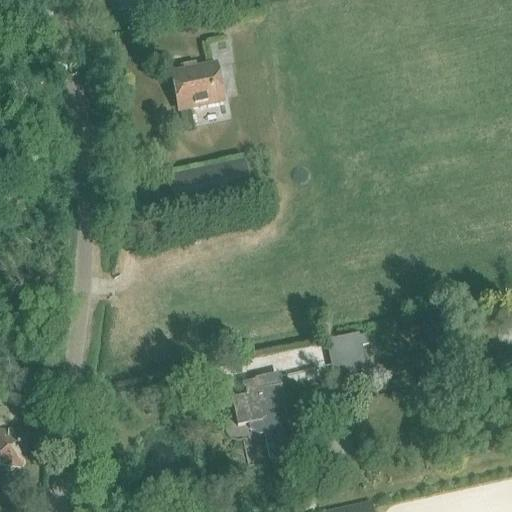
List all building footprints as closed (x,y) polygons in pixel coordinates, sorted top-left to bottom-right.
[(158,0),(117,0),(120,13),(127,11),(128,12),(160,5),(158,0)] [(171,76),(179,111),(222,102),(214,67),(171,76)] [(166,179),(174,218),(253,201),(245,162),(166,179)] [(362,349),(368,347),(366,338),(360,339),(360,336),(326,343),(334,384),(368,378),(362,349)] [(297,458),(281,387),(278,375),(239,384),(242,396),(232,398),(237,428),(259,423),(269,463),(297,458)] [(0,431),(0,466),(22,468),(26,433),(0,431)] [(372,511),(371,503),(332,511),(372,511)]
